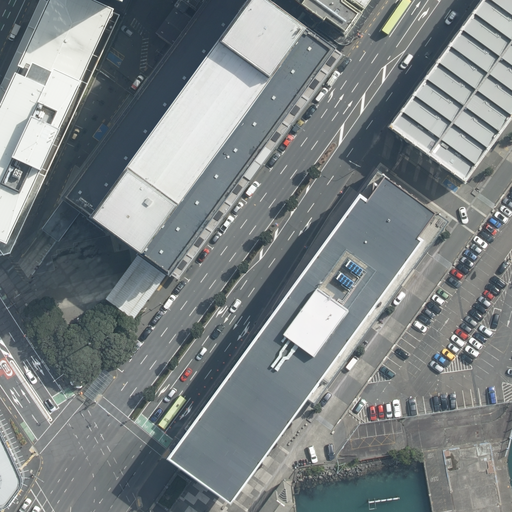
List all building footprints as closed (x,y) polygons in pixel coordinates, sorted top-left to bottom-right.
[(44,2),(41,0),(1,87),(0,86),(0,257),(7,255),(117,14),(87,0),(57,0),(52,2),(50,5),(44,2)] [(266,0),(178,0),(173,7),(174,7),(155,34),(172,47),(61,199),(88,219),(138,255),(147,261),(167,276),(171,278),(177,283),(343,55),(337,51),(313,33),(266,0)] [(101,0),(120,9),(124,0),(101,0)] [(296,0),(312,12),(347,37),(373,0),(296,0)] [(511,0),(483,0),(389,131),(393,133),(410,145),(467,187),(469,185),(493,151),(499,143),(504,136),(511,125),(511,0)] [(318,405),(356,352),(360,347),(385,311),(389,305),(426,253),(433,244),(439,236),(444,229),(449,222),(402,189),(378,172),(361,195),(360,194),(284,299),(281,297),(276,305),(269,314),(272,315),(187,431),(165,462),(191,481),(231,510),(299,416),(306,406),(309,408),(313,411),(318,405)] [(162,283),(167,276),(147,261),(138,255),(115,286),(104,301),(122,314),(133,322),(142,310),(146,304),(154,294),(162,283)] [(114,378),(103,370),(84,393),(83,394),(94,403),(97,399),(114,378)] [(76,388),(79,389),(81,389),(82,387),(83,385),(83,382),(83,379),(82,376),(81,375),(79,374),(77,374),(74,374),(72,374),(71,375),(70,377),(70,379),(70,382),(72,385),(74,386),(76,388)] [(0,502),(3,502),(7,499),(9,497),(12,494),(18,484),(21,479),(22,475),(21,470),(20,464),(12,445),(2,424),(0,421),(0,502)] [(453,511),(500,511),(489,441),(445,447),(453,511)] [(289,487),(281,481),(257,511),(286,511),(292,504),(291,503),(290,496),(289,487)]
